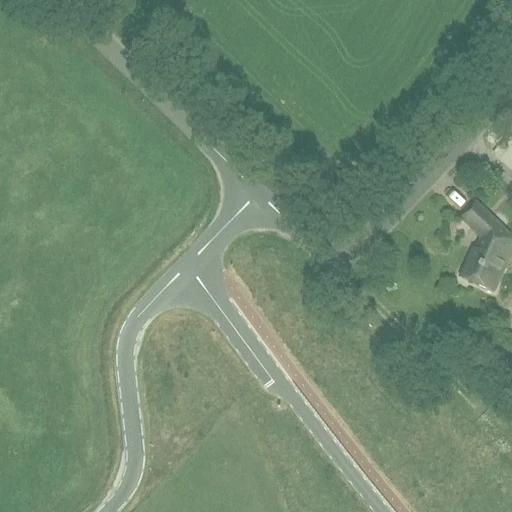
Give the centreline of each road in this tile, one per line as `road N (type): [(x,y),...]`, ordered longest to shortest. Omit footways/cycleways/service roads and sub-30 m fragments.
road 1 (unclassified): [(190,265),(384,511)]
road 2 (unclassified): [(259,197),(52,0)]
road 3 (unclassified): [(105,511),(131,477),(135,454),(127,332),(190,265)]
road 4 (unclassified): [(337,268),(511,81)]
road 5 (unclassified): [(486,418),(337,268)]
